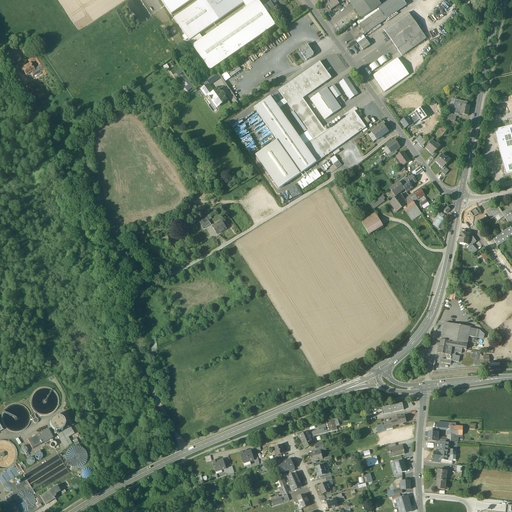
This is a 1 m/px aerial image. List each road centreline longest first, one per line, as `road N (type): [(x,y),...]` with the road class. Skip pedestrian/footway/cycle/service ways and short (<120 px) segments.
road 1 (residential): [(398,129),(220,251),(135,296),(129,310)]
road 2 (track): [(17,87),(55,176),(80,203),(87,239),(119,269)]
road 3 (secondary): [(459,199),(498,0)]
road 4 (residential): [(398,129),(306,0)]
road 5 (unclassified): [(129,310),(184,453)]
road 6 (secondary): [(382,371),(430,324),(446,263)]
road 7 (secondary): [(446,263),(419,331),(376,367)]
road 8 (secondary): [(184,453),(302,402)]
road 9 (secondary): [(75,511),(184,453)]
road 10 (tertiary): [(420,511),(424,388)]
